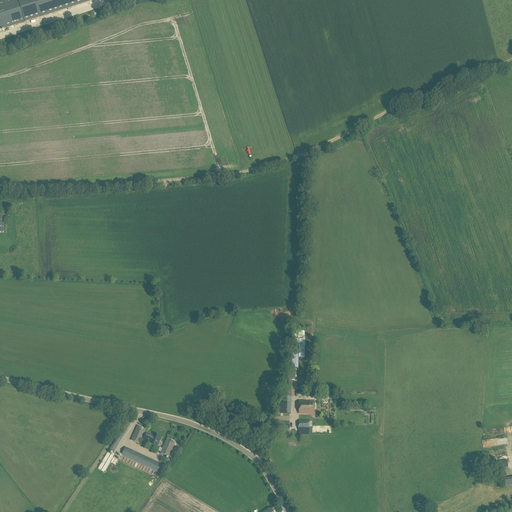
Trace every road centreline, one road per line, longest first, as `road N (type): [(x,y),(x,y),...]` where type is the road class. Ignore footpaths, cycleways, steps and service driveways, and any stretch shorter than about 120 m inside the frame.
road 1 (track): [(0,192),(257,169),(335,143),(511,59)]
road 2 (unclassified): [(132,410),(227,439),(259,464),(287,511)]
road 3 (unclassified): [(0,378),(132,410)]
road 4 (residential): [(64,511),(132,410)]
